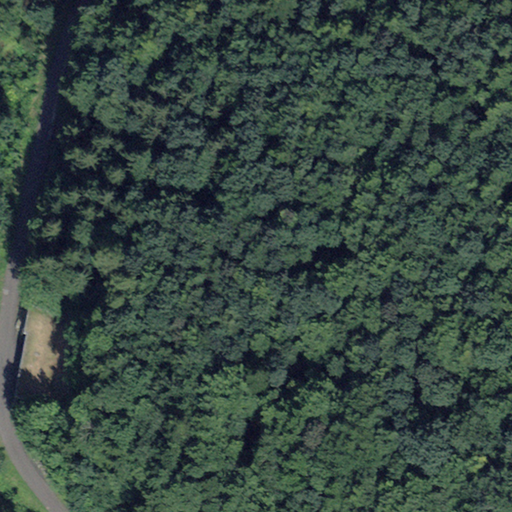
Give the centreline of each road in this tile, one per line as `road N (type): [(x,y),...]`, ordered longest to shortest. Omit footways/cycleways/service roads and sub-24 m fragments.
road 1 (track): [(89,0),(52,107),(11,272),(0,368)]
road 2 (track): [(0,381),(13,447),(58,511)]
